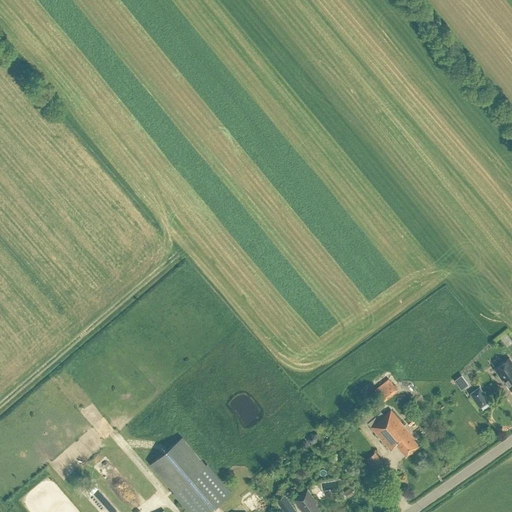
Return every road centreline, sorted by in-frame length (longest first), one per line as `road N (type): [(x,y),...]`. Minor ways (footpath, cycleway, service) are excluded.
road 1 (track): [(0,403),(177,253)]
road 2 (tertiary): [(409,511),(511,439)]
